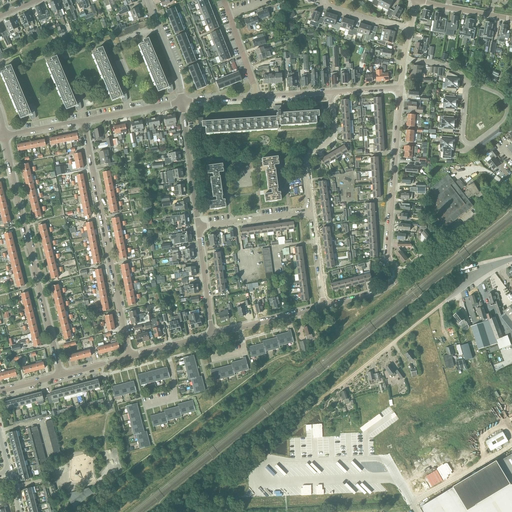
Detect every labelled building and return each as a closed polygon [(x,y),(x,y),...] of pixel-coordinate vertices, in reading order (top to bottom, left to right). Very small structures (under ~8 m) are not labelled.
[(70,9),(71,12),(72,15),(74,14),(73,11),(75,10),(74,7),(73,7),(72,5),(73,5),(72,2),(71,3),(70,0),(66,0),(70,9)] [(206,0),(205,0),(198,3),(200,9),(209,5),(206,0)] [(389,0),(387,0),(383,8),(388,11),(386,14),(389,16),(392,10),(389,9),(393,1),(392,0),(390,0),(389,0)] [(63,18),(61,13),(60,10),(61,9),(60,7),(59,7),(57,1),(53,3),(59,17),(59,19),(63,18)] [(55,18),(59,17),(53,3),(50,4),(52,10),(51,10),(52,13),(53,12),(54,15),(55,18)] [(46,14),(42,5),(36,8),(39,17),(46,14)] [(200,9),(203,14),(211,11),(209,5),(200,9)] [(119,16),(129,12),(126,6),(121,8),(122,11),(118,13),(119,16)] [(392,10),(389,16),(388,18),(391,19),(392,17),(393,18),(395,17),(398,18),(399,16),(400,16),(401,15),(402,14),(402,13),(401,13),(403,10),(400,8),(399,7),(398,6),(394,12),(392,10)] [(132,16),(141,12),(139,7),(130,11),(132,16)] [(166,11),(168,17),(177,14),(174,8),(166,11)] [(259,20),(264,18),(270,16),(267,10),(256,13),(259,20)] [(293,10),(286,11),(286,14),(287,14),(288,14),(288,15),(288,16),(289,20),(295,17),(293,10)] [(422,19),(421,21),(427,23),(428,19),(430,12),(424,10),(422,19)] [(211,11),(203,14),(205,20),(213,16),(211,11)] [(143,18),(141,12),(132,16),(134,21),(137,20),(143,18)] [(318,28),(319,24),(320,20),(318,19),(320,13),(318,12),(316,12),(313,12),(312,14),(311,15),(311,17),(311,18),(309,25),(318,28)] [(328,24),(331,15),(329,14),(328,13),(326,12),(324,19),(321,18),(320,20),(319,24),(322,25),(323,23),(328,24)] [(24,15),(29,27),(30,29),(34,27),(32,22),(28,13),(24,15)] [(439,26),(445,27),(446,20),(442,19),(442,18),(441,18),(442,14),(436,13),(435,21),(433,29),(438,30),(439,26)] [(177,14),(168,17),(170,23),(179,19),(177,14)] [(29,27),(24,15),(20,17),(23,25),(24,25),(25,29),(29,27)] [(336,29),(338,23),(335,22),(337,16),(335,15),(333,15),(331,15),(328,24),(331,25),(331,28),(336,29)] [(205,20),(207,25),(216,22),(213,16),(205,20)] [(338,23),(336,29),(335,31),(338,32),(340,28),(345,30),(348,20),(346,20),(345,18),(343,18),(341,24),(338,23)] [(170,23),(173,28),(181,25),(179,19),(170,23)] [(257,19),(256,19),(253,20),(253,19),(249,21),(249,22),(246,23),(245,23),(247,29),(248,28),(249,31),(253,30),(252,26),(255,25),(255,24),(257,24),(257,23),(258,23),(257,19)] [(12,20),(11,20),(10,21),(9,22),(14,33),(18,31),(17,28),(14,20),(13,20),(12,20)] [(350,21),(348,20),(345,30),(348,31),(347,35),(352,37),(353,35),(355,29),(352,28),(354,21),(352,21),(350,21)] [(467,38),(470,20),(466,20),(465,26),(463,26),(462,31),(463,31),(465,32),(464,38),(467,38)] [(10,35),(14,33),(9,22),(8,22),(7,22),(6,23),(5,24),(8,30),(10,35)] [(216,22),(207,25),(209,31),(218,28),(216,22)] [(480,30),(478,37),(484,38),(483,41),(486,42),(490,23),(487,22),(487,23),(486,23),(484,30),(480,30)] [(357,33),(362,35),(365,26),(363,25),(362,24),(360,23),(358,30),(355,29),(353,35),(356,36),(357,33)] [(183,31),(181,25),(173,28),(175,34),(183,31)] [(62,26),(56,28),(59,35),(65,33),(62,26)] [(365,26),(362,35),(365,36),(364,40),(369,42),(370,40),(372,34),(369,33),(371,27),(369,26),(367,26),(365,26)] [(383,36),(393,38),(394,36),(395,34),(395,32),(382,29),(382,32),(384,33),(383,36)] [(212,39),(221,36),(219,30),(210,34),(212,39)] [(178,42),(187,39),(184,33),(176,37),(178,42)] [(265,44),(263,37),(262,35),(257,37),(258,39),(253,41),(255,47),(265,44)] [(212,39),(215,45),(223,42),(221,36),(212,39)] [(393,38),(383,36),(382,41),(378,40),(377,43),(385,46),(386,42),(393,44),(393,42),(393,40),(393,38)] [(422,41),(420,41),(420,44),(416,43),(414,54),(421,55),(423,46),(425,46),(426,42),(427,42),(428,39),(423,37),(422,41)] [(168,89),(164,80),(148,42),(150,42),(149,39),(143,41),(144,44),(139,46),(158,93),(168,89)] [(178,42),(180,48),(189,45),(187,39),(178,42)] [(225,47),(223,42),(215,45),(217,51),(225,47)] [(189,45),(180,48),(183,54),(191,50),(189,45)] [(217,51),(219,56),(228,53),(225,47),(217,51)] [(121,95),(118,89),(102,51),(104,51),(103,48),(97,50),(98,53),(93,55),(112,102),(120,98),(121,102),(122,102),(122,103),(123,103),(124,103),(125,102),(126,101),(125,93),(121,95)] [(391,55),(390,55),(391,52),(386,51),(387,51),(383,50),(380,50),(375,49),(375,52),(379,53),(379,52),(382,53),(382,57),(390,58),(390,57),(391,57),(391,55)] [(183,54),(185,59),(193,56),(191,50),(183,54)] [(271,51),(257,56),(259,61),(266,58),(273,56),(271,51)] [(230,59),(228,53),(219,56),(221,62),(230,59)] [(79,102),(75,104),(56,60),(58,59),(57,56),(51,59),(52,61),(46,63),(66,110),(75,107),(75,110),(76,111),(77,111),(78,111),(79,110),(80,110),(80,109),(79,102)] [(196,62),(193,56),(185,59),(187,65),(196,62)] [(188,67),(190,73),(199,70),(197,64),(188,67)] [(29,113),(27,107),(10,69),(12,68),(11,65),(5,68),(6,70),(0,72),(20,120),(29,116),(29,119),(30,120),(31,120),(32,120),(33,120),(34,119),(34,118),(33,111),(29,113)] [(388,81),(388,77),(391,77),(390,72),(387,73),(387,74),(384,74),(384,71),(385,71),(385,70),(385,68),(385,66),(381,66),(381,68),(382,81),(388,81)] [(412,66),(411,78),(422,79),(423,67),(412,66)] [(369,67),(370,72),(365,73),(366,76),(365,76),(365,82),(372,82),(371,75),(371,76),(370,72),(373,72),(373,67),(369,67)] [(199,70),(190,73),(192,79),(201,75),(199,70)] [(351,71),(352,83),(357,83),(357,78),(360,78),(359,71),(351,71)] [(232,74),(236,83),(242,81),(238,72),(232,74)] [(446,83),(459,84),(459,79),(457,79),(457,76),(449,73),(446,78),(446,83)] [(230,85),(236,83),(232,74),(227,77),(230,85)] [(192,79),(195,84),(203,81),(201,75),(192,79)] [(225,87),(230,85),(227,77),(221,79),(225,87)] [(219,90),(225,87),(221,79),(215,81),(219,90)] [(206,87),(203,81),(195,84),(197,90),(206,87)] [(458,89),(459,84),(446,83),(445,91),(456,92),(456,89),(458,89)] [(410,90),(410,96),(419,96),(419,88),(414,88),(414,90),(410,90)] [(444,104),(457,105),(458,100),(456,99),(456,97),(445,96),(444,104)] [(409,103),(409,109),(418,110),(417,113),(415,113),(423,114),(423,108),(417,107),(417,103),(409,103)] [(457,105),(444,104),(444,111),(455,112),(455,109),(457,109),(457,105)] [(319,117),(319,116),(318,111),(315,112),(279,114),(276,114),(276,117),(205,122),(203,122),(203,118),(198,118),(198,125),(202,125),(202,128),(205,127),(205,134),(277,130),(277,126),(280,125),(280,126),(316,124),(316,117),(319,117)] [(443,124),(456,125),(456,120),(454,120),(454,117),(443,116),(443,124)] [(155,130),(153,119),(148,120),(148,122),(149,128),(150,131),(152,130),(152,132),(154,143),(157,142),(156,137),(156,136),(156,133),(155,130)] [(455,130),(456,125),(443,124),(439,124),(439,128),(439,129),(442,129),(442,131),(453,132),(453,129),(455,130)] [(121,133),(119,126),(113,127),(115,134),(118,134),(119,140),(122,140),(121,133)] [(441,144),(454,145),(454,140),(452,140),(453,137),(442,136),(441,144)] [(454,145),(441,144),(440,152),(443,152),(443,158),(450,159),(450,157),(451,157),(452,150),(454,150),(454,145)] [(344,146),(338,149),(341,153),(340,154),(341,156),(347,152),(346,150),(346,149),(345,149),(344,146)] [(99,153),(100,159),(109,157),(107,151),(111,150),(110,147),(105,148),(105,151),(99,153)] [(338,149),(332,153),(336,159),(341,156),(340,154),(341,153),(338,149)] [(75,162),(82,161),(81,153),(74,155),(75,162)] [(336,159),(332,153),(327,156),(329,160),(328,160),(329,163),(336,159)] [(324,166),(329,163),(328,160),(329,160),(327,156),(320,160),(322,162),(322,163),(322,164),(323,163),(324,166)] [(109,157),(100,159),(101,165),(108,164),(109,167),(115,166),(114,162),(110,163),(109,157)] [(278,165),(277,157),(261,159),(262,167),(268,166),(268,170),(265,171),(267,180),(276,179),(275,169),(274,169),(274,166),(278,165)] [(487,163),(494,170),(500,165),(494,158),(487,163)] [(82,161),(75,162),(77,170),(83,168),(82,161)] [(23,172),(30,171),(28,164),(21,166),(23,172)] [(222,164),(206,167),(207,174),(212,174),(213,178),(210,178),(211,188),(221,187),(219,177),(218,173),(223,172),(222,164)] [(414,173),(417,173),(418,173),(419,166),(414,165),(414,167),(406,167),(405,173),(414,173)] [(57,175),(66,174),(64,166),(56,168),(57,175)] [(165,180),(171,179),(183,178),(182,170),(170,171),(167,172),(164,172),(164,173),(160,174),(161,184),(166,184),(165,180)] [(24,179),(31,177),(30,171),(23,172),(24,179)] [(103,173),(104,180),(111,178),(110,175),(110,171),(103,173)] [(468,199),(463,194),(460,190),(465,187),(459,179),(455,183),(448,175),(433,188),(432,195),(435,198),(427,205),(440,222),(436,225),(442,231),(473,207),(468,199)] [(26,185),(33,184),(31,177),(24,179),(26,185)] [(411,184),(413,184),(414,177),(411,177),(411,178),(403,178),(403,179),(402,179),(402,181),(403,181),(403,184),(406,184),(406,185),(411,185),(411,184)] [(111,178),(104,180),(105,186),(112,185),(111,178)] [(277,189),(276,179),(267,180),(268,190),(271,190),(271,194),(264,195),(265,203),(281,200),(280,193),(277,193),(277,189)] [(463,194),(468,199),(472,196),(473,197),(476,195),(478,198),(482,195),(479,190),(478,191),(474,183),(467,187),(468,190),(463,194)] [(28,192),(34,191),(33,184),(26,185),(28,192)] [(105,186),(107,193),(113,192),(112,185),(105,186)] [(221,187),(211,188),(213,198),(216,197),(216,201),(209,202),(210,210),(225,208),(224,200),(222,200),(221,197),(222,196),(221,187)] [(34,191),(28,192),(29,199),(36,197),(34,191)] [(31,205),(38,203),(36,198),(36,197),(29,199),(31,205)] [(108,200),(109,207),(116,206),(115,199),(108,200)] [(175,211),(181,210),(187,210),(186,202),(180,203),(174,204),(175,211)] [(31,205),(33,212),(39,210),(38,203),(31,205)] [(151,203),(145,205),(143,205),(144,209),(144,212),(152,211),(151,203)] [(7,209),(0,211),(2,218),(9,216),(7,209)] [(39,210),(33,212),(34,219),(41,217),(39,210)] [(9,216),(2,218),(4,224),(10,223),(9,216)] [(111,219),(113,226),(120,225),(118,218),(111,219)] [(40,233),(47,231),(45,224),(38,226),(40,233)] [(120,225),(113,226),(114,233),(121,231),(120,225)] [(426,230),(422,234),(421,242),(423,245),(427,241),(429,242),(433,239),(426,230)] [(47,231),(40,233),(42,239),(48,238),(47,231)] [(121,231),(114,233),(115,240),(122,238),(121,231)] [(6,241),(13,240),(11,233),(4,234),(6,241)] [(48,238),(42,239),(43,246),(50,244),(48,238)] [(117,246),(124,245),(122,238),(115,240),(117,246)] [(13,240),(6,241),(7,248),(14,246),(13,240)] [(50,244),(43,246),(45,253),(52,251),(50,244)] [(118,253),(125,252),(124,245),(117,246),(118,253)] [(14,246),(7,248),(9,255),(16,253),(14,246)] [(399,249),(395,252),(396,254),(403,263),(407,259),(402,252),(402,253),(399,249)] [(53,258),(53,257),(52,251),(45,253),(47,259),(53,258)] [(16,253),(9,255),(11,261),(18,259),(16,253)] [(179,256),(176,257),(171,257),(172,262),(172,265),(178,264),(178,261),(177,261),(176,260),(180,259),(179,256)] [(47,259),(48,266),(55,264),(53,258),(47,259)] [(11,261),(12,268),(19,266),(18,259),(11,261)] [(57,271),(55,264),(48,266),(50,273),(57,271)] [(122,272),(129,271),(127,264),(120,266),(122,272)] [(21,273),(19,266),(12,268),(14,274),(21,273)] [(57,271),(50,273),(52,279),(58,278),(57,271)] [(129,271),(122,272),(123,279),(130,278),(129,271)] [(14,274),(16,281),(22,279),(21,273),(14,274)] [(369,274),(364,276),(364,278),(363,279),(364,283),(371,281),(370,278),(371,278),(370,277),(369,274)] [(356,277),(351,279),(351,282),(350,282),(351,286),(358,284),(356,277)] [(130,278),(123,279),(124,286),(131,285),(130,278)] [(24,286),(22,279),(16,281),(17,288),(24,286)] [(344,281),(338,282),(338,285),(337,285),(338,289),(345,288),(344,281)] [(332,291),(338,289),(337,285),(338,285),(338,282),(330,284),(331,287),(331,288),(332,291)] [(53,293),(60,291),(58,285),(51,287),(53,293)] [(131,285),(124,286),(126,293),(133,291),(131,285)] [(225,293),(224,287),(222,287),(221,286),(217,286),(218,294),(221,293),(221,294),(222,293),(225,293)] [(106,297),(105,290),(99,291),(96,292),(96,294),(96,295),(97,298),(100,298),(106,297)] [(60,291),(53,293),(55,300),(61,298),(60,291)] [(133,291),(126,293),(127,300),(134,298),(133,291)] [(23,301),(29,300),(28,293),(21,294),(23,301)] [(496,302),(495,298),(497,298),(498,296),(498,294),(496,293),(494,294),(494,293),(488,295),(489,298),(488,298),(490,305),(495,304),(498,314),(499,314),(500,316),(503,315),(498,301),(496,302)] [(475,295),(469,297),(472,305),(473,307),(478,306),(477,303),(478,303),(475,295)] [(278,297),(272,299),(272,301),(272,302),(269,302),(270,306),(273,306),(274,309),(280,308),(279,304),(280,304),(278,297)] [(56,306),(63,305),(61,298),(55,300),(56,306)] [(23,301),(24,308),(31,306),(29,300),(23,301)] [(486,316),(483,308),(481,303),(479,304),(480,308),(477,309),(481,320),(482,320),(483,323),(471,327),(475,338),(478,350),(488,347),(490,346),(496,344),(486,316)] [(56,306),(58,313),(65,311),(63,305),(56,306)] [(244,305),(237,307),(237,308),(239,317),(240,317),(241,317),(242,317),(243,316),(245,315),(244,310),(245,310),(244,307),(244,305)] [(511,305),(504,312),(505,313),(500,317),(511,331),(511,305)] [(24,308),(26,314),(33,313),(31,306),(24,308)] [(192,311),(196,328),(201,327),(201,324),(204,324),(202,316),(200,316),(199,316),(198,313),(197,310),(192,311)] [(225,312),(219,314),(221,321),(228,320),(227,315),(228,314),(227,310),(224,311),(224,312),(225,312)] [(58,313),(59,320),(66,318),(65,311),(58,313)] [(187,312),(189,319),(191,329),(196,328),(192,311),(187,312)] [(458,312),(456,313),(468,329),(469,328),(467,325),(468,324),(466,322),(467,321),(465,319),(460,312),(459,312),(458,312)] [(26,314),(28,321),(34,319),(33,313),(26,314)] [(465,331),(468,329),(456,313),(454,315),(454,316),(453,317),(459,324),(459,323),(463,328),(462,328),(465,331)] [(503,338),(503,337),(495,318),(492,319),(490,314),(486,316),(496,344),(497,344),(498,345),(500,350),(511,345),(507,336),(503,338)] [(106,324),(113,322),(112,315),(105,316),(106,324)] [(61,326),(68,324),(66,318),(59,320),(61,326)] [(28,321),(29,328),(36,326),(34,319),(28,321)] [(106,324),(107,327),(107,328),(108,331),(114,330),(113,322),(106,324)] [(151,329),(153,329),(155,338),(161,336),(159,328),(158,322),(150,323),(151,329)] [(175,333),(173,322),(167,324),(168,326),(169,326),(170,334),(175,333)] [(63,333),(70,331),(68,324),(61,326),(63,333)] [(38,333),(36,326),(29,328),(31,334),(38,333)] [(304,328),(303,328),(306,338),(307,341),(312,340),(311,334),(309,327),(309,326),(304,327),(304,328)] [(288,333),(283,334),(286,343),(289,342),(289,343),(293,342),(290,330),(287,331),(288,333)] [(70,331),(63,333),(64,340),(71,338),(70,331)] [(140,333),(143,342),(149,340),(147,333),(145,333),(144,332),(140,333)] [(33,341),(39,339),(38,333),(31,334),(33,341)] [(279,345),(281,344),(282,345),(286,344),(286,343),(283,334),(276,336),(277,338),(279,345)] [(277,338),(270,339),(272,349),(275,348),(275,349),(280,348),(279,345),(277,338)] [(39,339),(33,341),(34,347),(41,346),(39,339)] [(272,350),(272,349),(270,339),(262,341),(263,342),(263,343),(265,351),(265,350),(268,350),(268,351),(272,350)] [(299,343),(302,353),(308,351),(305,341),(299,343)] [(263,343),(256,345),(258,355),(258,354),(261,354),(261,355),(266,354),(265,350),(265,351),(263,343)] [(466,361),(473,358),(468,344),(461,346),(466,361)] [(259,356),(258,354),(258,355),(256,345),(249,347),(251,358),(252,357),(251,356),(254,356),(254,357),(259,356)] [(452,355),(454,354),(452,346),(446,348),(448,355),(444,356),(447,368),(453,366),(451,357),(452,357),(452,355)] [(415,361),(414,361),(416,360),(409,351),(404,355),(409,362),(410,361),(412,363),(415,361)] [(186,365),(195,363),(193,355),(184,358),(185,361),(183,361),(185,365),(186,365)] [(241,370),(243,370),(244,371),(248,370),(245,357),(242,358),(243,360),(238,361),(241,370)] [(464,360),(456,362),(458,370),(462,369),(462,371),(467,370),(464,360)] [(233,372),(234,372),(236,372),(237,373),(241,372),(241,370),(238,361),(231,363),(232,365),(233,372)] [(187,373),(188,372),(197,370),(195,363),(186,365),(187,368),(185,368),(187,373)] [(224,367),(227,376),(230,376),(230,377),(234,376),(234,372),(233,372),(232,365),(224,367)] [(389,366),(385,369),(390,376),(390,375),(391,378),(395,375),(394,373),(389,366)] [(166,367),(159,369),(162,378),(164,378),(165,379),(169,378),(166,367)] [(224,367),(217,369),(220,378),(223,377),(223,379),(227,378),(227,376),(224,367)] [(162,380),(162,378),(159,369),(152,371),(155,380),(157,380),(158,381),(162,380)] [(220,379),(220,378),(217,369),(210,371),(213,381),(213,380),(215,379),(216,380),(220,379)] [(395,372),(401,380),(404,377),(398,369),(395,372)] [(197,370),(188,372),(189,375),(188,375),(187,375),(188,380),(192,379),(199,377),(197,370)] [(152,371),(145,373),(147,382),(150,381),(151,383),(155,382),(155,380),(152,371)] [(372,372),(367,373),(369,381),(376,379),(376,380),(380,380),(380,379),(382,379),(381,375),(379,375),(378,373),(375,374),(374,375),(373,375),(372,372)] [(148,384),(147,382),(145,373),(138,375),(140,384),(143,383),(144,385),(148,384)] [(192,386),(194,386),(203,384),(201,376),(199,377),(192,379),(193,382),(191,382),(192,386)] [(98,380),(91,382),(94,389),(100,388),(98,380)] [(128,393),(129,392),(131,392),(131,393),(136,392),(133,381),(126,383),(128,393)] [(94,389),(91,382),(86,383),(88,391),(94,389)] [(128,393),(126,383),(119,385),(121,394),(124,394),(124,395),(129,394),(129,392),(128,393)] [(203,384),(194,386),(195,389),(193,389),(194,394),(205,391),(203,384)] [(119,385),(111,387),(114,398),(122,396),(121,394),(119,385)] [(52,400),(58,399),(56,391),(50,393),(51,397),(47,398),(48,403),(52,402),(52,400)] [(345,391),(340,393),(344,402),(343,402),(344,404),(349,402),(349,401),(350,400),(349,398),(348,398),(345,391)] [(41,393),(35,394),(37,402),(43,401),(41,393)] [(31,404),(37,402),(35,394),(29,396),(31,404)] [(23,398),(17,399),(19,407),(25,405),(23,398)] [(13,408),(11,401),(5,402),(7,410),(13,408)] [(192,401),(185,403),(187,412),(188,412),(190,411),(191,412),(195,411),(192,401)] [(188,413),(188,412),(187,412),(185,403),(178,404),(178,407),(180,414),(180,413),(183,413),(184,414),(188,413)] [(128,414),(129,413),(138,411),(136,404),(127,406),(128,409),(127,409),(128,414)] [(171,408),(174,418),(177,417),(177,418),(181,417),(180,413),(180,414),(178,407),(171,408)] [(165,413),(167,419),(169,419),(170,420),(174,419),(174,418),(171,408),(164,410),(164,413),(165,413)] [(130,421),(131,421),(140,418),(138,411),(129,413),(130,416),(128,416),(130,421)] [(165,413),(164,413),(158,414),(160,423),(163,423),(163,424),(168,423),(167,419),(165,413)] [(160,425),(160,423),(158,414),(150,416),(153,425),(156,425),(156,426),(160,425)] [(132,428),(133,428),(142,425),(140,418),(131,421),(132,423),(130,424),(132,428)] [(144,432),(142,425),(133,428),(134,430),(132,431),(133,435),(137,434),(144,432)] [(10,440),(18,438),(16,431),(8,434),(10,440)] [(137,434),(138,437),(136,437),(138,442),(139,441),(148,439),(146,432),(144,432),(137,434)] [(491,451),(508,442),(503,432),(485,442),(491,451)] [(150,446),(148,439),(139,441),(140,444),(138,445),(139,449),(150,446)] [(13,451),(14,457),(22,455),(21,449),(13,451)] [(511,511),(511,454),(498,463),(497,461),(453,487),(468,511),(476,506),(476,505),(511,483),(511,511)] [(22,455),(14,457),(16,463),(24,461),(22,455)] [(24,461),(16,463),(18,469),(25,467),(24,461)] [(21,481),(29,479),(27,473),(19,475),(21,481)] [(452,488),(420,507),(422,511),(511,511),(511,484),(467,511),(452,488)] [(31,488),(23,490),(25,496),(32,494),(31,488)] [(88,489),(68,494),(70,503),(74,508),(92,494),(88,489)] [(34,500),(26,502),(28,508),(35,506),(34,500)]
